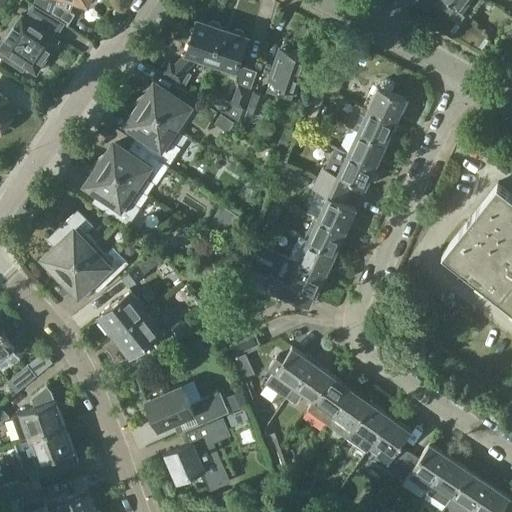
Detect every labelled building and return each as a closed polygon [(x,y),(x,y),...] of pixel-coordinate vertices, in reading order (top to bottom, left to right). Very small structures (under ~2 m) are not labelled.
[(44,0),(41,8),(51,13),(54,0),(44,0)] [(54,0),(51,13),(68,23),(75,13),(64,7),(66,0),(79,0),(88,3),(88,0),(54,0)] [(465,40),(478,22),(470,15),(481,0),(436,0),(434,3),(442,9),(434,21),(446,30),(447,28),(455,35),(465,40)] [(55,36),(65,22),(68,24),(67,25),(68,25),(69,24),(68,23),(51,13),(41,8),(33,2),(24,16),(22,14),(0,47),(13,57),(10,61),(23,70),(26,65),(36,72),(45,59),(46,59),(51,52),(50,52),(59,39),(55,36)] [(212,61),(224,28),(221,27),(220,23),(213,21),(209,23),(198,19),(186,53),(173,64),(169,62),(163,73),(181,83),(185,85),(192,73),(188,71),(191,64),(200,57),(212,61)] [(236,69),(237,70),(238,66),(248,37),(245,36),(244,31),(237,29),(233,32),(224,28),(212,61),(236,69)] [(307,56),(282,48),(267,92),(292,100),(307,56)] [(339,64),(329,60),(319,86),(329,90),(339,64)] [(379,84),(368,106),(395,118),(405,97),(392,90),(395,84),(393,80),(386,77),(383,78),(380,85),(379,84)] [(155,83),(148,93),(145,94),(143,95),(140,97),(139,98),(138,100),(137,99),(137,100),(181,130),(190,118),(205,128),(217,111),(182,87),(175,96),(155,83)] [(213,96),(210,103),(217,108),(227,114),(238,122),(243,108),(243,109),(251,87),(238,83),(231,102),(221,99),(213,96)] [(310,107),(318,110),(325,94),(317,91),(310,107)] [(253,92),(247,110),(242,125),(259,131),(265,115),(260,114),(266,96),(253,92)] [(7,98),(0,93),(0,128),(15,109),(5,102),(7,98)] [(168,165),(180,148),(173,143),(181,130),(137,100),(136,100),(137,101),(136,104),(135,105),(134,107),(134,110),(135,113),(128,124),(148,137),(141,147),(168,165)] [(368,106),(358,128),(385,140),(395,118),(368,106)] [(318,110),(310,107),(304,124),(311,127),(318,110)] [(385,140),(358,128),(348,150),(375,162),(385,140)] [(288,146),(292,136),(283,132),(279,142),(288,146)] [(141,147),(135,156),(115,143),(108,153),(107,153),(105,154),(104,154),(103,155),(101,156),(100,157),(98,160),(97,159),(96,160),(141,190),(149,178),(156,183),(168,165),(141,147)] [(348,150),(348,151),(336,146),(326,167),(323,166),(319,176),(344,187),(348,178),(365,185),(375,162),(348,150)] [(96,160),(97,161),(95,164),(94,167),(94,169),(94,173),(87,184),(107,197),(101,207),(127,226),(140,207),(132,202),(141,190),(96,160)] [(314,185),(318,178),(313,175),(309,183),(314,185)] [(318,178),(314,185),(313,187),(328,194),(318,215),(345,227),(355,206),(339,198),(344,187),(319,176),(318,178)] [(511,190),(498,180),(441,251),(511,306),(511,190)] [(272,204),(267,220),(275,223),(281,207),(272,204)] [(230,235),(242,217),(222,205),(210,223),(230,235)] [(58,278),(96,242),(86,232),(92,226),(77,210),(54,232),(62,241),(44,258),(53,267),(53,268),(53,270),(54,273),(55,275),(55,276),(57,277),(58,278),(57,279),(58,278)] [(318,215),(308,237),(335,249),(345,227),(318,215)] [(275,223),(267,220),(262,236),(270,239),(275,223)] [(300,233),(290,256),(298,259),(325,271),(335,249),(308,237),(300,233)] [(106,254),(96,242),(58,278),(57,279),(58,280),(59,279),(59,280),(61,281),(62,283),(63,283),(65,284),(66,284),(68,285),(69,285),(78,294),(96,277),(103,286),(127,263),(112,248),(106,254)] [(161,247),(121,278),(128,287),(145,273),(167,255),(161,247)] [(282,252),(267,286),(293,297),(298,286),(315,294),(325,271),(298,259),(290,256),(282,252)] [(114,335),(146,310),(131,291),(99,316),(114,335)] [(154,304),(146,310),(114,335),(129,355),(161,330),(152,317),(160,311),(154,304)] [(209,313),(202,304),(186,317),(193,326),(209,313)] [(187,330),(180,321),(164,333),(171,342),(187,330)] [(226,344),(234,340),(224,321),(216,325),(226,344)] [(0,359),(15,348),(0,328),(0,359)] [(260,343),(256,332),(231,343),(236,354),(260,343)] [(287,396),(312,359),(292,345),(274,371),(286,379),(279,391),(287,396)] [(332,373),(312,359),(287,396),(296,403),(304,392),(314,399),(332,373)] [(27,365),(7,382),(16,393),(37,376),(27,365)] [(314,399),(316,400),(308,410),(326,422),(351,387),(332,373),(314,399)] [(20,438),(64,423),(56,399),(53,400),(47,383),(31,399),(33,407),(12,414),(20,438)] [(217,417),(223,415),(229,412),(220,391),(190,404),(181,384),(144,400),(157,430),(181,419),(187,431),(217,417)] [(370,401),(351,387),(326,422),(346,436),(370,401)] [(250,403),(245,390),(226,397),(231,410),(250,403)] [(370,401),(346,436),(367,451),(368,448),(390,415),(370,401)] [(2,405),(0,406),(0,423),(10,416),(2,405)] [(190,441),(165,453),(177,481),(203,469),(211,489),(231,480),(214,441),(231,434),(223,415),(217,417),(187,431),(186,431),(190,441)] [(390,415),(368,448),(377,454),(373,460),(384,467),(393,473),(409,450),(400,444),(410,430),(390,415)] [(77,462),(64,423),(20,438),(21,440),(15,442),(24,467),(26,466),(30,478),(77,462)] [(270,450),(280,447),(275,432),(265,435),(270,450)] [(419,457),(409,450),(393,473),(403,479),(405,476),(426,490),(449,456),(429,443),(419,457)] [(285,462),(280,447),(270,450),(275,465),(285,462)] [(449,456),(426,490),(446,504),(469,469),(449,456)] [(469,469),(446,504),(457,511),(469,511),(490,483),(469,469)] [(0,500),(24,492),(20,482),(20,480),(0,486),(0,500)] [(168,482),(159,486),(164,499),(173,495),(168,482)] [(490,483),(469,511),(501,511),(500,511),(510,496),(490,483)] [(301,502),(306,495),(292,485),(287,492),(290,495),(301,502)] [(87,487),(46,501),(49,511),(88,511),(95,510),(87,487)] [(19,496),(23,511),(45,504),(40,490),(19,496)] [(314,511),(319,505),(306,495),(301,502),(313,511),(314,511)]
